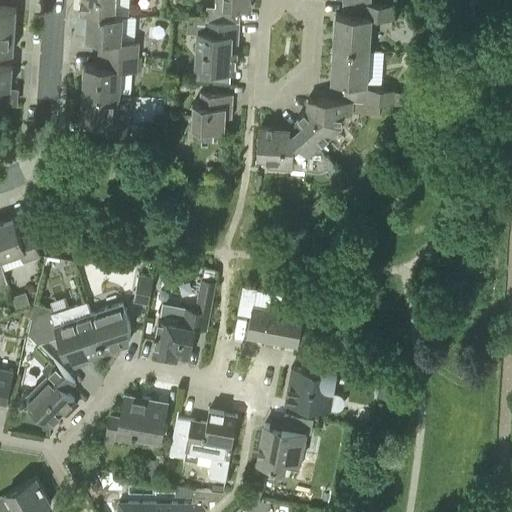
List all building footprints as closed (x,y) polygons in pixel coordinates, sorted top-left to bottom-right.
[(89,12),(115,14),(116,0),(81,0),(80,11),(89,12)] [(334,47),(370,49),(372,18),(396,19),(396,5),(369,3),(365,3),(364,15),(336,13),(334,47)] [(0,27),(15,29),(17,6),(0,5),(0,27)] [(99,52),(139,55),(140,40),(122,39),(124,14),(115,14),(89,12),(87,37),(100,38),(99,52)] [(197,30),(195,66),(235,69),(236,51),(230,50),(231,35),(237,35),(238,21),(207,19),(206,31),(197,30)] [(0,50),(14,51),(15,29),(0,27),(0,50)] [(332,80),(367,83),(368,83),(370,49),(334,47),(332,80)] [(83,90),(120,94),(122,69),(138,70),(139,55),(99,52),(98,63),(85,62),(83,90)] [(0,62),(0,85),(12,86),(13,63),(0,62)] [(395,103),(396,89),(367,87),(366,101),(395,103)] [(416,104),(417,90),(396,89),(395,103),(416,104)] [(100,132),(129,134),(132,95),(120,94),(83,90),(81,118),(101,120),(100,132)] [(193,102),(192,127),(195,127),(194,138),(215,139),(215,129),(225,129),(226,117),(232,117),(233,93),(200,91),(200,103),(193,102)] [(297,118),(303,125),(320,145),(324,141),(323,140),(329,135),(330,136),(343,125),(343,112),(360,113),(361,101),(309,97),(308,108),(297,118)] [(259,157),(270,158),(270,167),(293,168),(305,169),(307,170),(310,171),(314,171),(318,171),(321,171),(326,169),(329,168),(325,160),(330,157),(320,145),(303,125),(294,133),(289,133),(289,127),(261,125),(259,157)] [(336,183),(346,175),(331,156),(330,157),(326,160),(329,168),(336,183)] [(23,261),(41,255),(31,228),(20,232),(15,217),(0,222),(0,258),(0,259),(20,252),(23,261)] [(0,283),(8,283),(0,259),(0,258),(0,283)] [(134,300),(149,303),(154,275),(139,272),(134,300)] [(160,316),(154,349),(189,356),(195,325),(207,327),(216,280),(201,277),(196,307),(163,301),(160,316)] [(257,288),(243,285),(238,312),(251,315),(248,335),(297,344),(303,313),(254,304),(257,288)] [(91,312),(104,350),(129,342),(125,330),(131,328),(122,301),(91,312)] [(38,343),(50,339),(59,336),(55,324),(57,323),(54,315),(51,307),(33,303),(26,331),(38,343)] [(87,356),(104,350),(91,312),(88,303),(54,315),(57,323),(55,324),(59,336),(65,354),(71,352),(75,363),(88,359),(87,356)] [(286,400),(332,408),(340,361),(310,356),(308,369),(292,366),(286,400)] [(47,374),(23,398),(49,424),(75,398),(66,390),(75,380),(54,359),(42,369),(47,374)] [(0,400),(7,402),(14,370),(0,366),(0,400)] [(136,437),(160,441),(167,404),(155,402),(156,399),(125,393),(122,413),(111,411),(106,439),(114,440),(115,436),(131,439),(132,435),(136,435),(136,437)] [(217,442),(232,445),(238,413),(209,408),(207,421),(177,415),(170,452),(185,455),(186,448),(215,453),(217,442)] [(258,461),(290,467),(292,467),(293,459),(302,460),(308,431),(311,432),(314,418),(285,412),(282,432),(264,429),(258,461)] [(43,511),(41,507),(52,502),(37,475),(7,492),(17,511),(43,511)] [(156,511),(157,501),(119,500),(118,511),(156,511)]
